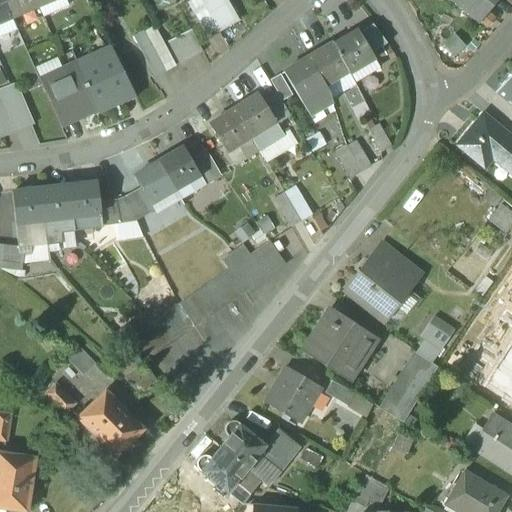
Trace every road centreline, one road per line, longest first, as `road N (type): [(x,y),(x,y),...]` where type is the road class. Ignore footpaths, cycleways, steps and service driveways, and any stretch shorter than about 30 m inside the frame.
road 1 (residential): [(123,511),(452,99)]
road 2 (residential): [(300,0),(177,111),(72,154),(0,166)]
